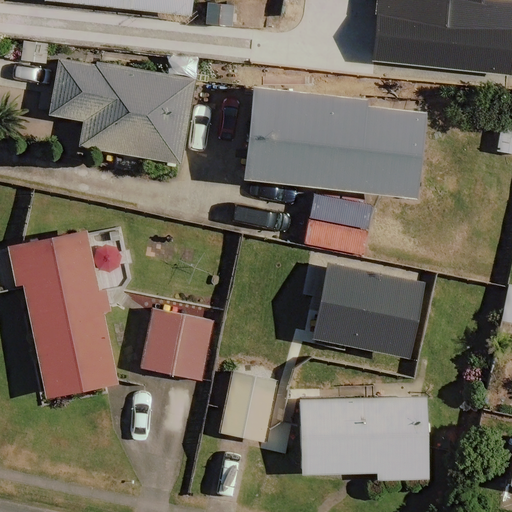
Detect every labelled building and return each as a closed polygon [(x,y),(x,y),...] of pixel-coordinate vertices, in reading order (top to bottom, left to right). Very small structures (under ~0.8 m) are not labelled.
[(45,0),(45,3),(190,17),(192,0),(45,0)] [(190,85),(53,62),(44,118),(77,123),(73,150),(176,168),(190,85)] [(416,113),(244,92),(233,183),(405,204),(416,113)] [(511,119),(502,119),(498,157),(511,158),(511,119)] [(78,235),(7,249),(38,404),(109,390),(78,235)] [(209,325),(147,312),(135,373),(197,386),(209,325)] [(255,443),(270,384),(229,374),(214,432),(255,443)] [(419,401),(294,406),(297,485),(421,480),(419,401)]
